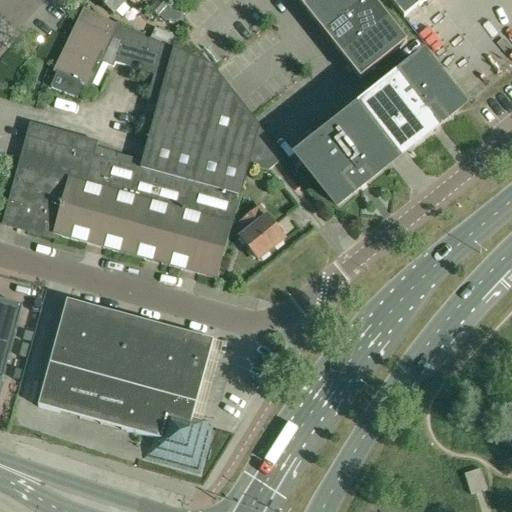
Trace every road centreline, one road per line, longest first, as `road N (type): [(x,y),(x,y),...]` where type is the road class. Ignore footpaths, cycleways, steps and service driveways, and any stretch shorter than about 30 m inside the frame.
road 1 (unclassified): [(511,138),(284,314),(252,318),(0,255)]
road 2 (primary): [(511,201),(393,308),(251,511)]
road 3 (primary): [(319,511),(364,427),(486,279)]
road 4 (tertiary): [(162,511),(0,461)]
